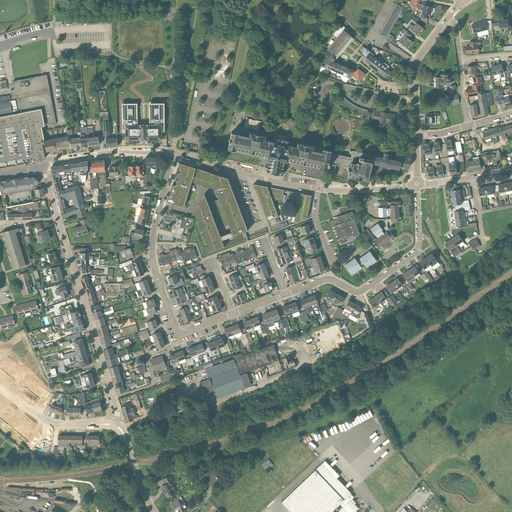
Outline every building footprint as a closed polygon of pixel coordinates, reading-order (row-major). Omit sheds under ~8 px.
[(418,4),(419,0),(410,0),(410,2),(413,3),(411,6),(412,6),(411,9),(416,11),(417,8),(418,8),(418,4)] [(426,14),(430,14),(432,7),(418,4),(418,8),(417,10),(422,11),(422,13),(421,17),(421,18),(421,20),(427,23),(428,18),(425,18),(426,14)] [(509,28),(509,24),(508,19),(491,20),(492,26),(492,27),(495,26),(495,29),(500,29),(509,28)] [(493,33),(492,26),(491,20),(486,22),(486,21),(472,25),(473,29),(475,34),(488,30),(489,40),(494,39),(493,33)] [(417,35),(422,28),(416,23),(414,27),(413,26),(410,30),(417,35)] [(353,38),(343,30),(327,50),(331,54),(322,65),(319,71),(328,75),(330,69),(345,76),(343,81),(346,82),(346,83),(355,71),(332,61),(332,60),(335,57),(336,58),(353,38)] [(406,37),(404,36),(399,42),(401,44),(407,49),(412,42),(406,37)] [(479,52),(479,45),(477,46),(477,44),(480,44),(480,41),(477,41),(476,41),(469,42),(469,47),(466,47),(466,53),(479,52)] [(374,59),(372,57),(374,55),(369,51),(365,48),(362,53),(367,56),(364,61),(369,65),(370,65),(374,59)] [(382,63),(380,61),(375,58),(374,59),(370,65),(369,65),(369,66),(376,72),(377,71),(382,63)] [(377,71),(380,73),(382,75),(383,75),(385,77),(386,76),(389,73),(389,71),(387,69),(389,67),(383,62),(382,63),(377,71)] [(508,77),(507,71),(504,71),(502,64),(496,66),(499,76),(505,74),(505,77),(508,77)] [(476,66),(467,67),(468,74),(471,74),(471,77),(474,77),(478,77),(477,69),(480,69),(479,68),(479,67),(478,67),(477,66),(476,66)] [(494,75),(499,74),(496,66),(491,67),(493,72),(490,72),(490,75),(491,79),(492,82),(495,81),(494,75)] [(353,84),(357,80),(359,82),(365,74),(358,69),(352,76),(349,80),(353,84)] [(34,161),(34,160),(45,158),(43,149),(45,149),(45,148),(43,148),(41,140),(44,140),(42,129),(41,126),(56,123),(47,75),(41,76),(13,81),(14,90),(10,90),(12,99),(16,99),(19,113),(0,116),(0,125),(22,121),(22,122),(24,121),(27,120),(32,147),(31,147),(32,150),(33,153),(31,153),(32,159),(32,160),(32,161),(33,161),(34,161)] [(435,77),(435,87),(441,87),(443,87),(443,85),(447,85),(450,85),(450,79),(449,79),(449,78),(448,77),(447,78),(447,75),(440,75),(440,77),(435,77)] [(481,76),(478,77),(474,77),(475,85),(480,85),(483,84),(481,76)] [(482,94),(480,85),(475,85),(473,85),(473,89),(465,90),(466,97),(474,95),(478,95),(482,94)] [(484,94),(482,95),(482,94),(478,95),(481,110),(482,115),(482,116),(489,115),(487,107),(494,105),(491,93),(484,94)] [(504,98),(503,96),(503,94),(497,96),(497,98),(495,98),(496,105),(500,104),(501,108),(506,107),(504,98)] [(510,101),(511,99),(511,95),(511,94),(508,95),(503,96),(504,98),(506,107),(511,105),(510,101)] [(15,100),(11,101),(9,95),(0,97),(0,115),(13,113),(13,112),(18,111),(15,100)] [(122,103),(122,132),(125,133),(125,139),(140,139),(140,140),(147,140),(147,139),(161,139),(161,132),(164,132),(164,103),(122,103)] [(472,117),(482,115),(481,110),(477,110),(476,104),(470,105),(472,117)] [(395,116),(380,113),(373,112),(372,120),(393,124),(395,116)] [(424,124),(436,124),(436,116),(439,116),(439,113),(433,113),(433,116),(424,116),(424,124)] [(87,134),(86,126),(79,127),(81,138),(82,147),(88,146),(87,137),(85,138),(84,134),(87,134)] [(93,132),(93,128),(92,126),(86,127),(86,128),(87,134),(88,146),(99,145),(98,136),(90,137),(90,133),(93,132)] [(495,128),(493,129),(495,136),(501,134),(501,135),(503,138),(507,137),(505,133),(504,128),(500,129),(500,127),(495,128)] [(490,129),(482,132),(485,140),(486,142),(491,141),(491,138),(495,136),(493,129),(492,129),(490,129)] [(72,130),(70,130),(68,130),(69,137),(71,148),(82,147),(81,138),(72,139),(72,130)] [(334,172),(336,165),(338,155),(330,153),(331,151),(323,149),(322,152),(313,150),(313,146),(275,138),(274,142),(265,140),(266,136),(250,132),(249,136),(239,134),(231,132),(230,139),(230,138),(229,143),(228,149),(236,151),(236,149),(250,152),(250,153),(254,154),(254,153),(267,156),(267,158),(270,159),(268,172),(281,175),(284,162),(288,162),(288,161),(301,163),(301,164),(305,165),(305,164),(319,167),(319,169),(334,172)] [(106,139),(107,147),(118,146),(117,136),(112,136),(112,139),(106,139)] [(71,148),(69,137),(44,141),(44,140),(41,140),(43,148),(45,148),(46,152),(70,147),(71,148)] [(446,143),(442,144),(445,158),(449,157),(448,154),(448,151),(453,151),(451,140),(445,141),(446,143)] [(473,151),(470,141),(468,141),(468,143),(470,148),(468,149),(469,150),(468,150),(465,151),(465,153),(473,151)] [(439,142),(432,143),(433,146),(434,154),(435,154),(440,153),(441,159),(445,158),(442,144),(439,144),(439,142)] [(429,143),(423,144),(424,151),(423,151),(423,155),(424,154),(424,155),(431,154),(431,157),(431,160),(435,159),(435,154),(434,154),(433,146),(430,146),(429,143)] [(487,152),(481,154),(482,156),(484,161),(485,161),(486,165),(490,163),(489,159),(492,159),(495,157),(495,158),(501,157),(499,150),(493,151),(488,153),(487,152)] [(338,155),(336,165),(348,168),(347,171),(348,171),(348,172),(349,173),(348,177),(349,177),(355,178),(354,178),(361,180),(361,179),(368,181),(372,163),(381,165),(380,168),(384,169),(384,166),(399,169),(399,167),(401,157),(396,156),(387,154),(387,153),(384,152),(383,154),(383,157),(369,155),(352,151),(351,156),(351,158),(343,156),(338,155)] [(397,153),(396,156),(401,157),(399,167),(406,169),(407,166),(410,167),(412,158),(410,158),(411,154),(401,151),(401,153),(399,153),(397,152),(397,153)] [(156,157),(146,157),(146,167),(146,174),(146,175),(147,182),(148,181),(151,181),(151,174),(151,167),(156,167),(156,162),(156,157)] [(449,157),(445,158),(447,172),(450,172),(451,174),(457,173),(455,162),(454,163),(450,163),(449,157)] [(436,165),(436,166),(438,174),(438,177),(444,176),(444,173),(447,172),(445,158),(441,159),(442,165),(436,165)] [(427,168),(426,169),(426,172),(427,172),(428,178),(435,177),(434,174),(438,174),(436,166),(436,165),(435,159),(431,160),(433,166),(426,167),(427,168)] [(105,175),(104,160),(102,160),(92,161),(92,175),(97,175),(105,175)] [(475,170),(482,169),(480,160),(473,161),(475,170)] [(468,171),(475,170),(473,161),(467,162),(468,171)] [(71,172),(80,170),(81,162),(70,164),(71,172)] [(174,203),(184,206),(191,182),(214,189),(219,200),(209,204),(204,193),(194,212),(210,253),(246,240),(243,232),(248,230),(228,177),(183,163),(180,172),(176,173),(178,179),(175,180),(177,184),(173,185),(175,191),(170,193),(174,203)] [(25,164),(0,168),(0,172),(26,168),(25,164)] [(72,175),(71,172),(70,164),(63,165),(66,179),(67,179),(68,176),(72,175)] [(52,167),(50,169),(52,174),(56,173),(56,177),(60,176),(61,177),(62,180),(63,180),(66,179),(63,165),(52,167)] [(118,166),(112,166),(112,168),(109,168),(110,178),(114,178),(114,175),(118,175),(118,178),(122,177),(122,172),(118,172),(118,166)] [(129,177),(126,177),(126,185),(130,185),(130,181),(130,180),(132,180),(132,176),(136,176),(136,166),(129,166),(129,177)] [(143,166),(136,166),(136,176),(140,176),(141,180),(143,180),(144,184),(147,184),(147,182),(146,175),(143,176),(143,166)] [(56,173),(52,174),(54,183),(59,182),(59,181),(59,179),(60,178),(60,176),(56,177),(56,173)] [(36,186),(39,182),(33,177),(31,179),(28,179),(28,177),(24,178),(24,177),(23,177),(22,177),(21,177),(20,178),(19,178),(18,178),(18,179),(11,180),(11,179),(10,179),(9,179),(8,179),(7,180),(6,180),(5,180),(5,181),(2,181),(1,180),(3,190),(4,193),(28,189),(29,191),(30,192),(33,188),(34,189),(36,186)] [(284,190),(254,184),(269,226),(270,226),(281,222),(272,200),(282,202),(284,190)] [(500,192),(507,191),(505,184),(498,185),(500,191),(497,191),(497,195),(500,194),(500,192)] [(37,189),(37,186),(36,186),(34,189),(34,190),(35,190),(37,197),(44,196),(42,188),(37,189)] [(62,191),(57,192),(58,197),(60,208),(61,212),(67,210),(66,206),(66,205),(68,204),(68,201),(73,199),(74,203),(75,207),(83,204),(82,202),(82,200),(78,186),(68,189),(66,190),(65,186),(61,187),(62,191)] [(455,190),(451,191),(452,198),(461,197),(460,190),(459,190),(459,186),(455,186),(455,190)] [(493,186),(486,187),(487,195),(488,198),(494,196),(494,195),(497,195),(497,191),(494,192),(493,186)] [(480,196),(487,195),(486,187),(479,188),(480,196)] [(140,195),(139,198),(143,199),(142,202),(150,204),(152,197),(150,197),(149,197),(150,191),(147,191),(141,191),(140,195)] [(294,223),(294,224),(306,219),(307,219),(308,216),(312,195),(300,193),(294,223)] [(461,197),(452,198),(454,205),(455,205),(456,208),(470,206),(469,202),(462,204),(461,197)] [(400,208),(400,206),(400,201),(390,202),(391,205),(390,205),(390,208),(387,208),(387,207),(378,208),(378,212),(399,212),(399,208),(400,208)] [(22,205),(21,205),(22,214),(22,219),(32,219),(32,214),(28,214),(28,213),(27,208),(29,208),(34,207),(33,202),(22,204),(22,205)] [(86,215),(84,210),(83,204),(75,207),(67,210),(61,212),(62,218),(77,212),(78,218),(86,215)] [(10,210),(7,211),(7,215),(8,220),(22,219),(22,214),(21,205),(18,205),(19,214),(11,214),(11,211),(10,210)] [(456,219),(464,218),(463,211),(470,210),(470,206),(456,208),(457,212),(455,212),(456,219)] [(147,217),(148,210),(141,209),(139,216),(147,217)] [(360,235),(355,221),(352,212),(337,217),(337,219),(329,221),(336,243),(340,242),(344,240),(356,236),(356,237),(360,235)] [(400,222),(400,217),(400,216),(399,216),(399,212),(378,212),(378,217),(387,217),(387,216),(390,216),(390,219),(391,219),(391,222),(400,222)] [(145,225),(147,217),(139,216),(137,223),(145,225)] [(464,218),(456,219),(457,226),(458,226),(459,229),(470,227),(469,224),(465,225),(464,218)] [(73,229),(76,237),(88,233),(86,225),(89,224),(87,219),(81,221),(82,226),(73,229)] [(174,226),(172,233),(175,234),(174,237),(185,240),(186,236),(183,235),(186,220),(183,220),(182,219),(181,220),(177,219),(175,226),(174,226)] [(383,230),(380,226),(378,223),(374,226),(380,234),(386,243),(389,240),(390,241),(395,238),(389,230),(387,232),(384,233),(382,231),(383,230)] [(303,234),(310,232),(308,225),(300,227),(303,234)] [(386,243),(380,234),(374,226),(370,229),(372,231),(375,236),(376,235),(378,238),(375,240),(376,240),(373,242),(378,250),(383,246),(383,245),(386,243)] [(21,267),(24,266),(14,233),(19,231),(18,228),(9,231),(3,233),(14,269),(21,267)] [(142,238),(144,230),(136,228),(135,233),(131,232),(130,235),(142,238)] [(43,241),(50,239),(48,230),(37,233),(39,239),(42,238),(43,241)] [(273,237),(276,244),(284,241),(281,234),(273,237)] [(29,235),(24,237),(27,246),(32,245),(29,235)] [(458,235),(452,239),(461,252),(463,251),(461,247),(458,244),(463,241),(460,237),(458,235)] [(307,247),(315,244),(312,237),(301,241),(302,245),(305,243),(307,247)] [(452,239),(446,243),(447,246),(450,250),(452,253),(456,250),(458,252),(459,254),(461,252),(452,239)] [(289,246),(278,250),(281,257),(289,254),(287,250),(291,249),(290,246),(296,244),(296,243),(295,241),(295,240),(287,243),(289,246)] [(309,254),(317,251),(315,244),(307,247),(309,254)] [(137,255),(134,248),(131,249),(130,248),(127,249),(125,246),(123,246),(116,246),(117,253),(124,250),(127,259),(137,255)] [(250,259),(256,257),(252,246),(249,247),(250,249),(246,250),(250,259)] [(80,248),(80,252),(79,252),(81,259),(93,259),(93,256),(95,256),(95,253),(89,253),(89,248),(80,248)] [(191,260),(197,258),(194,248),(190,250),(189,248),(187,249),(191,260)] [(184,262),(181,253),(180,249),(176,251),(175,249),(172,250),(176,261),(183,259),(184,262),(184,263),(184,262)] [(184,262),(191,260),(187,249),(184,250),(185,252),(181,253),(184,262)] [(170,264),(176,261),(172,250),(170,251),(170,253),(166,254),(170,264)] [(250,259),(246,250),(242,252),(242,250),(239,251),(243,262),(250,259)] [(237,264),(243,262),(239,251),(237,252),(237,254),(234,255),(237,264)] [(377,261),(374,257),(370,251),(360,258),(361,260),(359,262),(362,265),(363,264),(367,268),(377,261)] [(54,252),(48,254),(49,259),(51,263),(57,261),(54,252)] [(237,264),(234,255),(233,253),(229,255),(228,253),(225,254),(230,265),(236,262),(237,264)] [(170,264),(166,254),(163,256),(162,254),(159,255),(163,266),(170,264)] [(223,267),(230,265),(225,254),(223,255),(224,257),(220,258),(223,267)] [(294,262),(302,260),(300,256),(294,258),(294,256),(290,257),(289,254),(281,257),(283,264),(293,260),(294,262)] [(438,263),(436,260),(431,254),(425,258),(430,264),(432,267),(438,263)] [(314,266),(322,263),(320,257),(309,261),(312,267),(314,266)] [(362,265),(359,262),(358,263),(354,258),(344,265),(352,275),(362,268),(360,266),(362,265)] [(424,269),(430,264),(425,258),(419,262),(424,269)] [(134,270),(142,267),(139,260),(132,263),(131,260),(119,265),(120,268),(128,265),(131,271),(134,270)] [(259,273),(266,270),(264,263),(256,266),(259,273)] [(317,273),(317,272),(325,270),(322,263),(314,266),(317,273)] [(103,270),(99,270),(90,270),(89,265),(81,267),(82,273),(90,272),(91,273),(102,274),(103,273),(103,270)] [(48,276),(50,276),(61,272),(59,266),(46,270),(48,276)] [(202,273),(202,272),(201,272),(201,270),(202,270),(200,266),(187,271),(189,275),(192,274),(193,277),(202,273)] [(288,276),(295,273),(293,266),(285,269),(288,276)] [(408,270),(413,277),(419,273),(414,266),(408,270)] [(137,277),(144,274),(142,267),(134,270),(137,277)] [(230,276),(228,277),(231,283),(238,280),(237,277),(239,276),(236,270),(230,273),(231,276),(230,276)] [(261,279),(257,281),(258,284),(265,281),(264,278),(269,277),(266,270),(259,273),(261,279)] [(407,281),(413,277),(408,270),(402,275),(407,281)] [(432,285),(435,283),(433,280),(430,277),(428,274),(426,271),(423,273),(428,279),(432,285)] [(20,282),(29,279),(27,272),(18,275),(20,282)] [(52,283),(63,279),(61,272),(50,276),(52,283)] [(290,283),(298,280),(295,273),(288,276),(290,283)] [(176,275),(168,278),(170,285),(173,284),(174,287),(182,284),(183,284),(181,278),(177,279),(176,275)] [(91,278),(88,279),(87,277),(81,279),(84,289),(86,288),(91,286),(95,285),(98,285),(99,285),(99,281),(98,281),(98,279),(94,281),(95,282),(93,283),(91,278)] [(204,286),(212,283),(209,277),(201,280),(204,286)] [(391,283),(396,290),(402,285),(397,278),(391,283)] [(22,289),(32,286),(29,279),(20,282),(22,289)] [(141,289),(149,286),(146,279),(139,282),(141,289)] [(238,280),(231,283),(233,290),(234,290),(236,289),(237,292),(246,288),(245,286),(244,286),(243,283),(239,284),(238,280)] [(274,289),(271,282),(266,284),(265,281),(258,284),(260,290),(264,288),(266,292),(274,289)] [(206,293),(214,290),(212,283),(204,286),(206,293)] [(391,294),(396,290),(391,283),(386,287),(391,294)] [(175,297),(183,295),(186,293),(184,287),(183,287),(182,284),(174,287),(175,290),(173,291),(175,297)] [(94,295),(93,293),(97,292),(100,291),(98,286),(98,285),(95,285),(91,286),(86,288),(89,296),(94,295)] [(22,289),(24,295),(34,292),(32,286),(22,289)] [(61,287),(58,287),(59,289),(60,295),(62,298),(68,296),(67,293),(65,286),(63,287),(61,288),(61,287)] [(144,296),(151,293),(149,286),(141,289),(136,291),(139,297),(144,296)] [(412,293),(411,291),(407,286),(404,288),(409,295),(412,293)] [(238,302),(246,299),(244,295),(248,293),(246,288),(237,292),(238,295),(236,296),(238,302)] [(333,301),(337,294),(330,290),(326,297),(333,301)] [(97,296),(98,296),(97,292),(93,293),(94,295),(89,296),(90,300),(89,300),(90,305),(99,302),(97,296)] [(380,303),(386,298),(381,292),(375,297),(380,303)] [(340,305),(343,298),(337,294),(333,301),(331,304),(337,307),(338,304),(340,305)] [(192,298),(185,301),(183,295),(175,297),(177,304),(184,302),(185,304),(191,302),(196,300),(195,297),(192,298)] [(315,295),(308,298),(312,309),(317,307),(317,309),(319,309),(321,312),(320,312),(322,315),(325,314),(322,305),(319,306),(318,303),(315,295)] [(397,302),(394,298),(392,295),(389,297),(394,304),(397,302)] [(211,305),(219,302),(217,296),(207,299),(208,302),(210,302),(211,305)] [(380,303),(375,297),(369,301),(373,307),(370,310),(375,316),(378,313),(376,310),(380,307),(378,304),(380,303)] [(392,306),(394,304),(389,297),(386,299),(392,306)] [(306,311),(312,309),(308,298),(301,300),(304,308),(305,311),(302,312),(305,318),(308,317),(306,311)] [(146,309),(156,305),(154,299),(146,302),(148,308),(146,309)] [(29,302),(32,312),(38,310),(36,301),(29,302)] [(349,301),(344,310),(343,311),(342,313),(343,314),(345,311),(350,314),(350,313),(351,312),(355,305),(349,301)] [(25,314),(32,312),(29,302),(22,304),(25,314)] [(182,316),(190,313),(188,310),(193,308),(191,302),(185,304),(186,307),(180,310),(182,316)] [(211,305),(213,312),(217,310),(217,311),(222,309),(219,302),(211,305)] [(92,313),(103,310),(101,306),(104,305),(104,303),(91,307),(92,313)] [(289,305),(292,314),(299,311),(295,303),(289,305)] [(18,315),(25,314),(22,304),(15,306),(18,315)] [(153,314),(157,313),(155,307),(156,307),(156,306),(156,305),(146,309),(147,312),(144,313),(144,314),(145,316),(146,317),(147,320),(154,317),(153,314)] [(285,316),(292,314),(289,305),(282,308),(285,316)] [(358,315),(362,308),(355,305),(351,312),(350,313),(350,314),(358,319),(360,315),(358,315)] [(102,317),(101,313),(111,311),(110,307),(103,310),(92,313),(94,319),(103,317),(102,317)] [(336,317),(341,309),(338,307),(332,318),(334,319),(336,317)] [(62,315),(53,318),(55,325),(65,322),(68,321),(70,321),(73,320),(81,317),(79,311),(78,311),(77,310),(72,311),(73,313),(71,313),(69,309),(65,310),(66,314),(62,315)] [(276,310),(270,312),(273,320),(274,324),(275,327),(279,326),(278,324),(281,323),(283,329),(286,328),(283,319),(280,320),(276,310)] [(264,318),(261,319),(264,325),(266,333),(267,333),(268,335),(271,334),(270,332),(269,331),(276,328),(275,327),(274,324),(273,320),(270,312),(263,315),(264,318)] [(364,314),(369,328),(374,327),(369,312),(364,314)] [(184,323),(197,318),(195,315),(191,317),(190,313),(182,316),(184,323)] [(6,317),(8,327),(15,325),(13,315),(6,317)] [(0,323),(2,329),(8,327),(6,317),(0,318),(0,323)] [(71,324),(66,325),(67,328),(75,326),(83,323),(81,317),(73,320),(70,321),(71,324)] [(102,317),(94,319),(97,329),(106,326),(110,325),(115,323),(114,319),(106,322),(106,323),(105,323),(103,317),(102,317)] [(257,317),(251,319),(253,327),(255,331),(260,329),(260,327),(261,326),(260,324),(257,317)] [(247,330),(253,327),(251,319),(244,322),(247,330)] [(150,329),(158,326),(155,320),(147,323),(150,329)] [(67,328),(63,329),(63,330),(64,333),(76,329),(76,332),(85,330),(83,323),(75,326),(67,328)] [(238,324),(231,327),(234,334),(236,338),(241,336),(241,335),(242,335),(241,332),(238,324)] [(106,326),(97,329),(99,336),(111,333),(118,331),(117,327),(111,329),(110,325),(106,326)] [(227,337),(234,334),(231,327),(225,329),(227,337)] [(111,333),(99,336),(102,344),(113,341),(112,336),(120,334),(119,331),(118,331),(111,333)] [(155,341),(162,339),(160,332),(152,335),(155,341)] [(218,338),(214,339),(218,348),(222,347),(224,352),(229,350),(226,340),(223,341),(222,338),(219,339),(218,338)] [(75,348),(83,346),(81,339),(73,341),(75,348)] [(155,341),(157,348),(165,346),(162,339),(155,341)] [(214,350),(218,348),(214,339),(210,340),(211,342),(208,343),(209,347),(206,348),(210,357),(215,355),(214,350)] [(113,341),(102,344),(103,350),(112,347),(122,344),(124,343),(123,340),(116,342),(116,340),(113,341)] [(207,358),(210,357),(206,348),(204,349),(202,344),(195,346),(198,354),(199,357),(206,355),(207,358)] [(273,344),(234,359),(205,369),(209,379),(200,382),(205,397),(214,393),(217,399),(255,384),(255,382),(251,384),(247,373),(263,366),(268,378),(295,367),(293,361),(291,356),(284,358),(278,361),(273,344)] [(76,351),(64,355),(65,359),(69,358),(71,358),(73,357),(74,357),(73,356),(77,355),(77,354),(85,352),(83,346),(75,348),(76,351)] [(193,359),(199,357),(198,354),(195,346),(188,349),(191,356),(192,356),(192,357),(193,359)] [(112,347),(103,350),(104,353),(106,360),(115,358),(118,357),(125,355),(128,354),(127,349),(117,352),(117,354),(114,355),(113,351),(112,347)] [(176,353),(179,361),(185,358),(182,351),(176,353)] [(79,361),(87,358),(85,352),(77,354),(77,355),(79,361)] [(180,365),(179,361),(176,353),(169,356),(172,363),(175,362),(177,367),(180,365)] [(162,356),(151,360),(155,371),(166,367),(162,356)] [(7,358),(0,366),(5,371),(12,363),(7,358)] [(81,367),(89,365),(87,358),(79,361),(81,367)] [(117,365),(115,358),(106,360),(108,368),(117,365)] [(12,363),(5,371),(10,375),(17,366),(12,363)] [(111,376),(120,374),(117,365),(108,368),(111,376)] [(17,366),(10,375),(15,378),(21,370),(17,366)] [(159,376),(162,384),(174,380),(169,368),(166,369),(168,373),(159,376)] [(21,370),(15,378),(20,383),(27,374),(21,370)] [(126,378),(125,376),(124,372),(120,374),(111,376),(113,382),(121,379),(126,378)] [(82,378),(80,379),(81,383),(86,381),(93,379),(91,373),(81,376),(82,378)] [(30,379),(25,386),(30,389),(35,383),(30,379)] [(86,381),(81,383),(82,384),(83,387),(84,386),(85,389),(95,386),(94,384),(93,379),(86,381)] [(122,382),(121,379),(113,382),(115,388),(128,384),(127,381),(122,382)] [(135,385),(135,384),(135,382),(128,384),(115,388),(117,394),(125,391),(129,390),(128,387),(135,385)] [(35,383),(30,389),(34,393),(39,387),(35,383)] [(39,387),(34,393),(39,397),(44,391),(39,387)] [(44,391),(39,397),(44,401),(49,395),(44,391)] [(91,401),(94,412),(102,409),(99,398),(91,400),(91,401)] [(85,399),(81,399),(82,406),(85,405),(88,413),(94,412),(91,401),(85,403),(85,399)] [(177,409),(183,404),(179,399),(173,404),(175,407),(164,410),(166,417),(176,414),(174,410),(177,409)] [(55,413),(59,402),(57,401),(56,404),(57,405),(56,406),(52,404),(49,410),(55,413)] [(55,413),(60,415),(63,409),(59,407),(59,406),(60,406),(61,403),(59,402),(55,413)] [(132,404),(121,407),(125,422),(133,420),(133,419),(136,418),(137,418),(137,415),(135,416),(132,404)] [(5,406),(0,411),(0,416),(2,418),(9,410),(5,406)] [(9,410),(2,418),(7,423),(14,415),(9,410)] [(16,419),(10,425),(15,429),(20,423),(16,419)] [(20,423),(15,429),(20,433),(25,427),(20,423)] [(25,427),(20,433),(24,437),(29,431),(25,427)] [(29,431),(24,437),(29,441),(34,435),(29,431)] [(276,468),(268,459),(261,465),(269,474),(276,468)] [(354,511),(359,508),(354,504),(356,503),(352,499),(354,497),(326,467),(322,463),(282,502),(290,511),(354,511)] [(219,469),(201,475),(205,487),(223,482),(219,469)] [(167,497),(176,493),(174,489),(175,488),(173,485),(172,485),(170,482),(173,481),(170,476),(163,479),(166,484),(161,487),(167,497)] [(174,501),(170,504),(173,509),(175,508),(176,511),(180,511),(187,509),(181,497),(174,501)]
